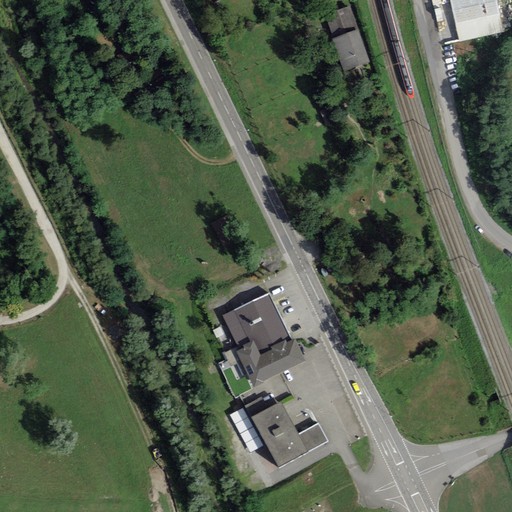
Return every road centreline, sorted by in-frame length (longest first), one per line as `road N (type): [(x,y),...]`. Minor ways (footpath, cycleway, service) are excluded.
road 1 (primary): [(405,477),(171,0)]
road 2 (track): [(62,267),(119,373),(172,511)]
road 3 (unclassified): [(511,245),(472,200),(422,0)]
road 4 (track): [(0,320),(46,306),(62,267),(0,130)]
